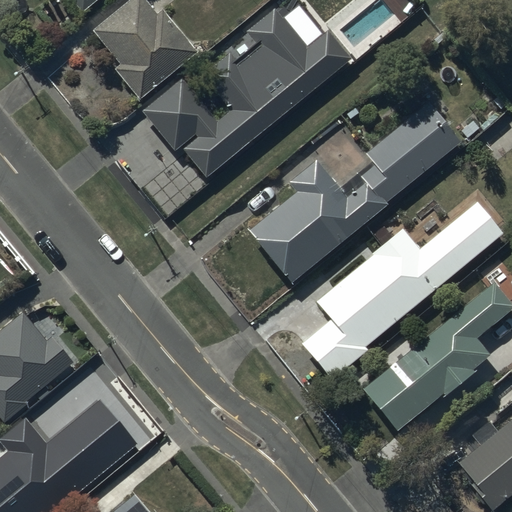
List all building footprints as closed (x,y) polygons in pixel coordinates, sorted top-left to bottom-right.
[(104,0),(65,0),(81,20),(104,0)] [(139,0),(137,0),(91,37),(119,71),(114,76),(139,106),(197,59),(161,15),(156,20),(139,0)] [(181,85),(141,117),(173,157),(194,140),(196,143),(182,155),(207,185),(352,68),(327,37),(306,55),(273,15),(245,37),(254,49),(234,65),(229,58),(201,81),(230,116),(216,127),(181,85)] [(295,199),(247,237),(291,291),(388,213),(385,209),(460,149),(427,107),(363,158),(371,168),(338,194),(315,166),(287,189),(295,199)] [(403,229),(318,298),(332,315),(302,340),(331,376),(366,347),(364,343),(502,230),(476,199),(418,246),(403,229)] [(362,397),(396,437),(442,399),(446,404),(473,381),(469,377),(488,361),(475,345),(511,314),(511,311),(493,288),(362,397)] [(45,339),(22,311),(0,328),(0,417),(1,419),(75,359),(53,332),(45,339)] [(476,501),(485,511),(497,511),(511,500),(511,422),(495,438),(485,428),(470,442),(479,452),(454,474),(478,500),(476,501)] [(64,511),(117,469),(79,423),(54,443),(46,434),(24,452),(32,461),(0,485),(0,488),(16,508),(11,511),(64,511)] [(420,511),(450,511),(439,498),(420,511)] [(140,511),(132,501),(119,511),(140,511)]
